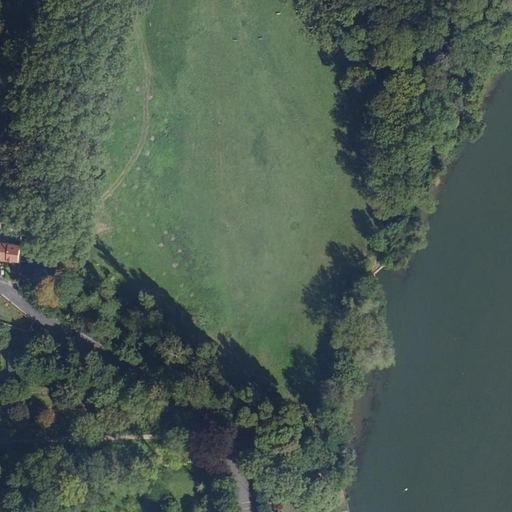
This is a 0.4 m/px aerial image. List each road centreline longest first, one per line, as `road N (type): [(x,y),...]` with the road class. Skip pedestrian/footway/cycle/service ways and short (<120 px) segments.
road 1 (track): [(58,113),(50,175),(65,238),(113,294),(196,349),(271,420),(310,431)]
road 2 (residential): [(0,287),(221,424)]
road 3 (track): [(0,37),(37,96),(58,113),(88,0)]
road 4 (track): [(227,462),(335,495),(343,511)]
